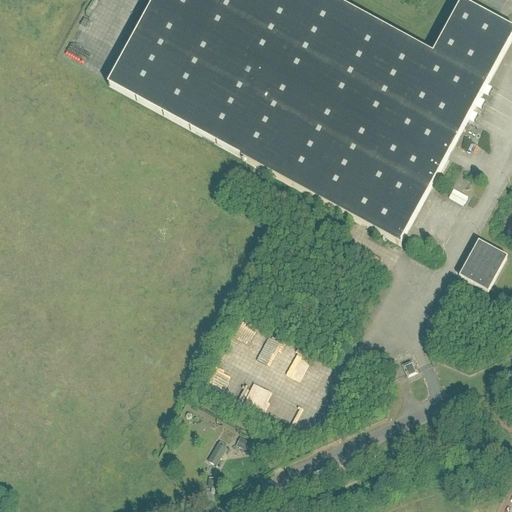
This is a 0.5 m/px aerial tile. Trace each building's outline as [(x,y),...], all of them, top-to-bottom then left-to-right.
[(476,108),(480,102),(484,95),(487,88),(489,85),(511,42),(511,32),(503,27),(495,23),(462,5),(452,24),(434,58),(327,0),(157,0),(112,84),(109,88),(200,138),(202,139),(216,147),(221,150),(227,153),(230,155),(241,161),(242,162),(246,164),(262,173),(300,194),(356,224),(371,232),(401,249),(401,247),(412,226),(415,220),(431,192),(448,161),(455,147),(464,130),(467,126),(467,125),(469,122),(469,121),(472,115),(473,115),(476,108)] [(103,5),(94,1),(82,31),(92,35),(103,5)] [(511,172),(509,171),(503,185),(508,187),(511,177),(511,172)] [(449,200),(463,208),(468,200),(453,192),(449,200)] [(479,245),(472,259),(460,280),(488,295),(507,261),(479,245)] [(457,278),(463,266),(459,264),(452,276),(457,278)] [(436,309),(441,311),(446,296),(441,295),(436,309)] [(283,347),(269,376),(293,388),(307,359),(283,347)] [(405,369),(409,378),(416,375),(412,366),(405,369)] [(250,444),(240,440),(236,448),(246,453),(250,444)] [(216,469),(227,448),(219,445),(208,466),(216,469)] [(217,481),(209,480),(208,490),(216,490),(217,481)]
